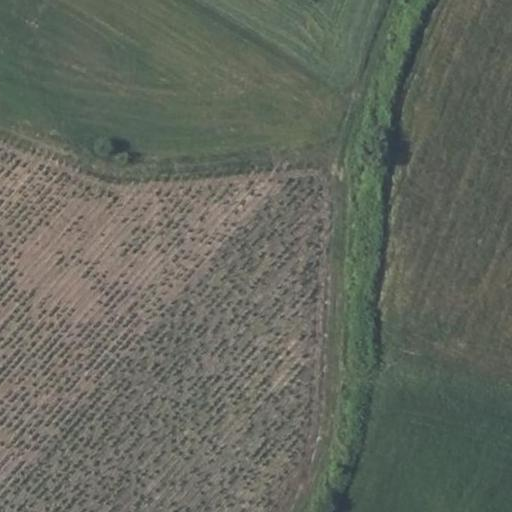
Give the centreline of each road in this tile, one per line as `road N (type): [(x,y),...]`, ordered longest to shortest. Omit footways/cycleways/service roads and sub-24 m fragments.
road 1 (track): [(298,511),(315,466),(327,374),(333,160),(389,0)]
road 2 (track): [(0,133),(126,182),(333,160)]
road 3 (track): [(84,166),(0,7)]
